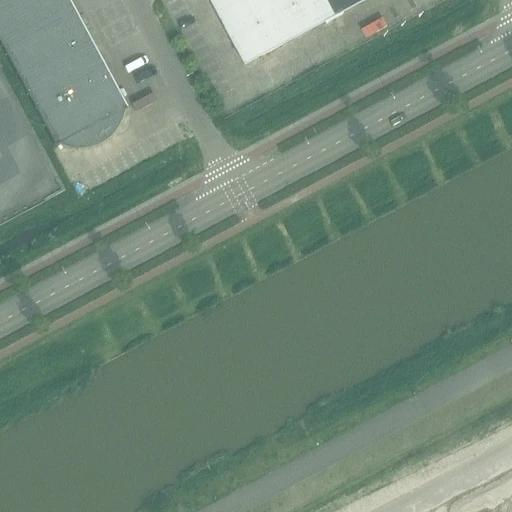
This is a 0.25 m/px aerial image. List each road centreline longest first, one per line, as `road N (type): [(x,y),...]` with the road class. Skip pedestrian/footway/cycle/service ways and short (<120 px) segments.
road 1 (unclassified): [(223,511),(511,357)]
road 2 (unclassified): [(234,199),(511,47)]
road 3 (unclassified): [(0,321),(234,199)]
road 4 (unclassified): [(124,0),(234,199)]
